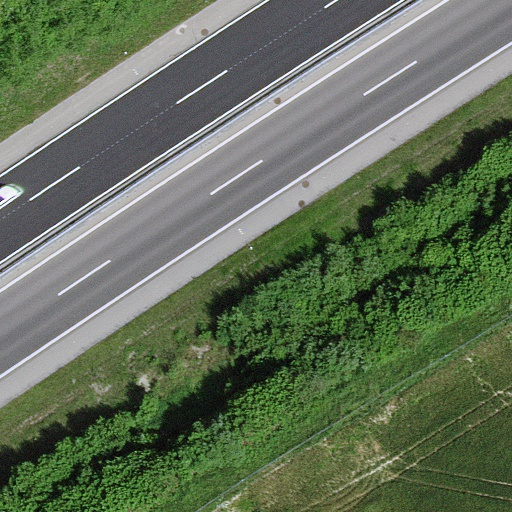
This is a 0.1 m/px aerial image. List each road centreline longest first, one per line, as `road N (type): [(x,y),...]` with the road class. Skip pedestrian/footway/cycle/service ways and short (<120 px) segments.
road 1 (motorway): [(0,333),(511,0)]
road 2 (motorway): [(335,0),(0,219)]
